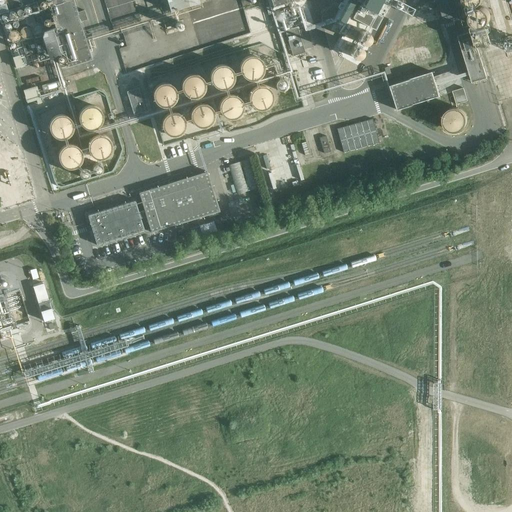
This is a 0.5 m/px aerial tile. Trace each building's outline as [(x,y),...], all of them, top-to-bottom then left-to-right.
[(50,7),(49,6),(47,0),(43,0),(39,2),(42,10),(50,7)] [(92,59),(73,0),(67,0),(49,6),(50,7),(56,27),(64,53),(68,66),(92,59)] [(166,0),(170,11),(202,1),(201,0),(166,0)] [(389,7),(399,13),(405,1),(402,0),(345,0),(335,18),(336,19),(330,30),(340,35),(333,48),(341,53),(340,56),(358,66),(389,7)] [(297,12),(294,4),(288,6),(291,13),(297,12)] [(471,18),(471,19),(472,21),(472,22),(473,22),(473,23),(474,24),(475,25),(477,26),(478,27),(480,27),(481,27),(483,27),(485,27),(486,26),(488,25),(489,24),(491,22),(491,21),(492,20),(492,19),(492,18),(492,16),(492,15),(492,14),(491,13),(491,12),(490,10),(489,9),(488,9),(487,8),(486,7),(485,7),(484,6),(483,6),(481,6),(480,6),(479,7),(477,7),(476,8),(475,8),(474,9),(473,11),(472,12),(472,13),(471,14),(471,15),(471,16),(471,17),(471,18)] [(32,30),(32,31),(33,32),(34,33),(36,34),(37,34),(39,34),(40,34),(41,34),(41,33),(42,33),(43,32),(44,31),(44,30),(44,29),(44,28),(44,27),(44,26),(43,25),(43,24),(42,23),(41,23),(40,23),(39,22),(37,22),(36,23),(35,23),(34,24),(33,25),(32,26),(32,27),(32,28),(32,29),(32,30)] [(32,31),(32,30),(32,29),(31,28),(30,27),(29,27),(28,26),(27,26),(26,26),(25,26),(24,26),(23,27),(22,28),(21,29),(20,30),(20,31),(20,32),(20,33),(20,32),(19,31),(18,30),(17,30),(16,29),(15,29),(14,29),(13,29),(12,30),(11,30),(10,31),(10,32),(9,32),(9,33),(9,34),(9,36),(9,37),(9,38),(10,39),(10,40),(11,40),(12,41),(13,41),(15,41),(16,41),(17,41),(18,41),(18,40),(19,40),(20,39),(20,37),(21,37),(21,36),(21,35),(21,34),(21,35),(22,36),(22,37),(23,37),(24,38),(26,38),(27,38),(29,38),(29,37),(30,37),(30,36),(31,36),(32,35),(32,34),(32,33),(32,32),(32,31)] [(64,53),(56,27),(44,30),(42,36),(49,57),(57,55),(62,53),(64,53)] [(298,30),(297,27),(285,31),(292,56),(305,52),(304,49),(298,30)] [(306,28),(298,30),(304,49),(312,46),(306,28)] [(477,45),(474,36),(473,31),(459,35),(473,82),(487,77),(477,45)] [(487,42),(484,33),(474,36),(477,45),(487,42)] [(66,67),(62,53),(57,55),(62,68),(66,67)] [(261,60),(260,59),(259,58),(257,57),(256,57),(255,56),(253,56),(251,56),(249,57),(247,57),(246,58),(245,59),(244,59),(244,60),(243,61),(242,62),(242,63),(241,64),(241,65),(241,66),(241,67),(241,69),(241,70),(242,72),(242,73),(243,74),(244,75),(245,76),(246,77),(247,78),(248,78),(249,79),(250,79),(252,79),(253,79),(255,79),(256,79),(258,78),(259,77),(260,77),(261,75),(262,75),(262,74),(263,72),(264,71),(264,70),(264,68),(264,67),(264,65),(263,64),(263,63),(262,62),(262,61),(261,60)] [(272,63),(271,64),(271,65),(271,66),(271,67),(271,68),(272,69),(273,70),(274,71),(275,71),(276,72),(277,72),(278,72),(279,71),(280,71),(281,70),(282,69),(282,68),(283,68),(283,67),(283,66),(283,65),(283,64),(283,63),(282,63),(282,62),(281,61),(280,60),(279,60),(278,60),(277,60),(276,60),(275,60),(274,60),(273,61),(272,62),(272,63)] [(218,66),(217,67),(216,67),(215,68),(214,70),(213,71),(212,72),(212,73),(212,74),(211,75),(211,76),(211,78),(211,79),(212,80),(212,82),(213,83),(214,84),(215,85),(217,86),(218,87),(220,88),(221,88),(222,88),(224,88),(225,88),(226,88),(227,87),(228,87),(229,86),(230,85),(232,84),(232,83),(233,83),(233,82),(234,80),(234,79),(234,78),(234,77),(234,76),(234,75),(234,73),(233,72),(233,71),(232,69),(231,69),(230,68),(229,67),(228,66),(226,66),(224,65),(223,65),(221,65),(220,66),(218,66)] [(396,105),(440,94),(434,72),(390,83),(396,105)] [(187,76),(185,77),(184,79),(183,80),(182,82),(182,84),(182,87),(182,89),(183,91),(184,92),(185,94),(187,95),(189,96),(191,97),(193,97),(195,97),(197,96),(199,95),(201,94),(202,92),(204,91),(204,89),(205,86),(205,84),(204,82),(203,80),(202,78),(201,77),(199,76),(197,75),(195,74),(193,74),(191,74),(189,75),(187,76)] [(278,80),(277,82),(277,83),(277,84),(277,85),(277,86),(277,87),(278,88),(278,89),(279,89),(279,90),(280,90),(281,90),(282,91),(283,91),(284,90),(285,90),(286,90),(286,89),(287,89),(288,88),(288,87),(289,86),(289,85),(289,84),(289,83),(288,83),(288,82),(288,81),(287,80),(286,80),(285,79),(283,79),(282,78),(281,79),(280,79),(279,80),(278,80)] [(157,85),(156,86),(154,88),(153,89),(152,91),(152,94),(152,96),(152,98),(153,100),(154,102),(156,103),(158,104),(159,105),(162,106),(164,106),(166,106),(168,105),(170,104),(171,103),(173,101),(174,100),(175,98),(175,96),(175,93),(175,91),(174,89),(173,88),(171,86),(170,85),(168,84),(166,83),(164,83),(161,83),(159,84),(157,85)] [(135,114),(147,110),(139,86),(127,90),(135,114)] [(256,87),(254,88),(253,89),(252,90),(251,91),(251,92),(251,93),(250,94),(250,95),(250,96),(250,97),(250,99),(250,100),(250,101),(251,103),(251,104),(253,105),(253,106),(254,107),(255,107),(256,108),(258,108),(259,109),(261,109),(262,109),(263,109),(265,108),(267,107),(268,107),(269,106),(270,105),(271,104),(271,103),(272,101),(272,100),(272,99),(273,99),(273,97),(273,96),(272,95),(272,93),(271,92),(270,90),(269,89),(268,88),(266,87),(265,86),(264,86),(262,86),(261,86),(259,86),(258,86),(256,87)] [(39,98),(36,89),(35,87),(31,88),(32,90),(25,92),(28,102),(39,98)] [(70,93),(69,88),(59,91),(61,96),(70,93)] [(468,101),(464,88),(452,91),(457,104),(468,101)] [(225,97),(224,98),(223,99),(222,100),(221,101),(221,102),(220,103),(220,105),(220,106),(220,108),(220,109),(221,110),(221,111),(222,113),(223,114),(223,115),(224,115),(226,116),(227,117),(228,118),(230,118),(231,118),(233,118),(234,118),(235,117),(236,117),(238,116),(239,115),(240,115),(241,114),(241,113),(242,112),(242,111),(243,110),(243,109),(243,108),(243,107),(243,106),(243,105),(243,104),(243,103),(242,102),(242,101),(241,100),(241,99),(240,99),(239,97),(237,96),(236,96),(234,95),(232,95),(230,95),(228,95),(227,96),(225,97)] [(196,105),(194,107),(193,108),(192,110),(191,112),(190,114),(190,116),(191,118),(192,120),(193,122),(194,124),(196,125),(198,126),(200,127),(202,127),(204,127),(206,126),(208,125),(210,124),(211,122),(212,120),(213,118),(213,116),(213,114),(213,112),(212,110),(211,108),(210,107),(208,105),(206,104),(204,104),(202,104),(200,104),(198,105),(196,105)] [(97,107),(96,106),(95,106),(94,105),(93,105),(91,105),(89,105),(88,105),(86,106),(84,106),(83,108),(82,108),(81,110),(80,111),(79,112),(79,113),(79,114),(78,115),(78,117),(78,119),(79,120),(79,122),(80,123),(81,124),(82,125),(82,126),(84,127),(85,128),(87,128),(89,129),(90,129),(91,129),(93,129),(94,128),(95,128),(96,127),(98,126),(99,125),(100,124),(101,123),(101,121),(102,120),(102,119),(102,117),(102,116),(102,115),(102,114),(102,112),(101,111),(100,110),(99,108),(98,108),(97,107)] [(461,109),(459,108),(458,108),(456,108),(454,108),(452,108),(451,109),(449,110),(448,110),(448,111),(447,112),(446,114),(445,115),(444,117),(444,118),(444,120),(444,121),(444,122),(444,123),(445,124),(445,126),(446,127),(447,128),(448,129),(450,130),(451,131),(452,131),(454,132),(455,132),(457,132),(458,132),(460,131),(461,131),(463,130),(464,129),(465,128),(466,127),(467,125),(468,124),(468,123),(468,122),(468,121),(468,119),(468,118),(468,117),(468,116),(467,116),(467,115),(466,114),(466,113),(464,111),(464,110),(462,109),(461,109)] [(166,115),(165,116),(163,117),(162,119),(161,121),(161,123),(161,125),(161,128),(162,130),(163,131),(165,133),(166,134),(168,135),(170,136),(173,136),(175,136),(177,135),(179,134),(180,133),(182,131),(183,129),(184,127),(184,125),(184,123),(184,121),(183,119),(182,117),(180,116),(179,115),(177,114),(175,113),(172,113),(170,113),(168,114),(166,115)] [(71,120),(70,119),(70,118),(69,117),(68,117),(67,116),(65,115),(64,115),(62,114),(61,114),(59,114),(57,115),(56,115),(54,116),(53,118),(52,118),(52,119),(50,120),(50,122),(50,123),(49,124),(49,125),(49,126),(49,127),(49,128),(49,129),(50,130),(50,131),(51,132),(51,133),(52,134),(53,135),(54,136),(55,137),(56,137),(58,138),(59,138),(61,138),(63,138),(64,138),(65,138),(66,137),(67,137),(68,136),(69,135),(70,134),(71,133),(71,132),(72,131),(72,130),(73,129),(73,128),(73,126),(73,125),(73,124),(72,123),(72,122),(72,121),(71,120)] [(97,135),(95,136),(94,136),(93,137),(92,138),(91,139),(90,140),(90,141),(89,142),(89,143),(88,143),(88,145),(88,146),(88,147),(88,148),(88,149),(89,151),(89,152),(90,153),(91,155),(92,156),(94,157),(95,157),(96,158),(97,158),(99,159),(100,159),(101,159),(103,158),(105,158),(106,157),(107,156),(108,155),(109,154),(110,153),(111,152),(111,151),(111,150),(112,149),(112,148),(112,147),(112,146),(112,145),(112,144),(111,143),(111,142),(110,141),(109,139),(108,138),(107,137),(105,136),(104,135),(102,135),(101,135),(99,135),(98,135),(97,135)] [(330,151),(326,136),(319,138),(324,153),(330,151)] [(309,154),(306,141),(301,143),(305,155),(309,154)] [(70,144),(68,144),(67,144),(65,145),(64,146),(63,147),(62,148),(61,149),(60,151),(59,152),(59,153),(59,154),(58,155),(58,157),(59,158),(59,160),(59,161),(60,162),(61,163),(62,164),(63,165),(64,166),(66,167),(68,168),(69,168),(71,168),(72,168),(74,167),(75,167),(76,166),(78,165),(79,165),(80,163),(81,162),(81,161),(82,159),(82,158),(82,157),(82,156),(82,155),(82,153),(82,152),(81,151),(81,149),(80,148),(79,147),(78,146),(76,145),(74,145),(73,144),(71,144),(70,144)] [(260,187),(252,158),(228,165),(237,194),(260,187)] [(219,211),(207,171),(139,192),(144,210),(146,215),(151,232),(219,211)] [(263,198),(262,192),(250,196),(252,202),(263,198)] [(250,202),(248,196),(229,202),(231,208),(250,202)] [(140,218),(146,215),(144,210),(139,212),(135,200),(87,215),(97,245),(144,230),(140,218)] [(236,230),(261,223),(260,217),(256,218),(257,220),(235,227),(236,230)] [(214,234),(210,221),(188,228),(192,239),(211,234),(211,235),(214,234)] [(187,241),(184,229),(167,234),(170,246),(187,241)] [(44,320),(55,317),(45,281),(33,284),(44,320)]
